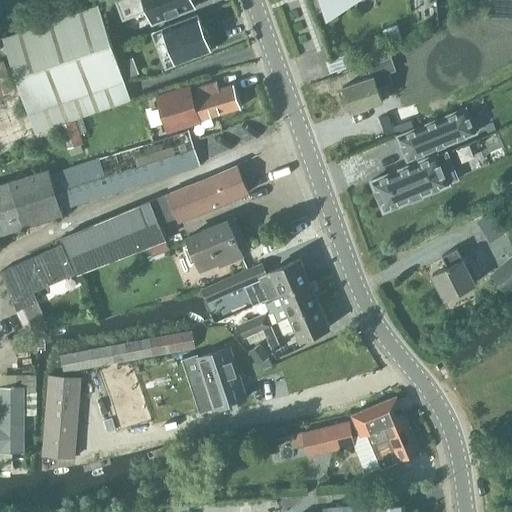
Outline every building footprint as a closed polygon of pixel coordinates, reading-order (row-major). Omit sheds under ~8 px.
[(115,0),(123,20),(147,10),(152,24),(194,8),(191,0),(115,0)] [(321,0),(327,15),(345,0),(321,0)] [(4,37),(11,59),(35,132),(61,124),(78,118),(130,100),(98,5),(4,37)] [(210,39),(207,31),(203,30),(198,15),(163,28),(177,64),(211,51),(208,43),(210,39)] [(458,23),(456,39),(475,41),(477,25),(458,23)] [(367,65),(392,57),(387,44),(363,52),(367,65)] [(392,82),(389,73),(396,71),(392,57),(367,65),(371,77),(343,87),(352,112),(383,101),(378,87),(392,82)] [(0,95),(15,91),(5,61),(4,59),(0,60),(0,95)] [(484,69),(437,88),(443,103),(490,84),(484,69)] [(199,95),(192,97),(188,84),(155,94),(166,130),(241,107),(234,84),(219,89),(217,81),(197,87),(199,95)] [(422,119),(416,103),(388,114),(393,130),(422,119)] [(408,200),(413,202),(422,198),(424,194),(449,184),(449,182),(458,178),(447,151),(437,155),(435,149),(477,132),(466,108),(398,136),(408,161),(410,165),(372,180),(384,211),(408,200)] [(78,118),(61,124),(70,148),(87,143),(78,118)] [(46,165),(47,170),(0,184),(0,251),(0,234),(63,215),(62,209),(200,165),(189,130),(102,158),(99,149),(46,165)] [(63,237),(77,272),(149,244),(153,255),(170,249),(160,225),(178,218),(179,221),(249,192),(238,164),(63,237)] [(201,269),(241,252),(228,221),(187,238),(201,269)] [(34,292),(75,274),(62,245),(1,272),(18,311),(38,301),(34,292)] [(445,299),(475,283),(457,248),(442,256),(448,266),(432,274),(445,299)] [(507,292),(511,287),(511,255),(491,274),(507,292)] [(275,283),(280,294),(310,281),(300,258),(270,271),(267,273),(263,263),(202,289),(208,301),(259,279),(263,288),(275,283)] [(310,281),(280,294),(265,301),(271,313),(273,312),(277,322),(290,316),(320,303),(310,281)] [(320,303),(290,316),(300,340),(330,327),(320,303)] [(243,337),(263,328),(271,325),(266,313),(243,323),(243,322),(238,324),(243,337)] [(263,328),(267,337),(273,351),(281,348),(271,325),(263,328)] [(193,331),(61,355),(65,372),(196,347),(193,331)] [(199,358),(207,383),(215,408),(244,399),(236,376),(238,375),(229,348),(199,358)] [(0,451),(23,451),(23,416),(37,416),(37,392),(33,392),(33,386),(31,386),(30,375),(0,374),(0,451)] [(83,377),(51,374),(50,374),(43,454),(76,457),(83,377)] [(349,421),(310,431),(311,432),(289,437),(295,459),(355,445),(355,446),(363,444),(361,436),(367,433),(374,450),(382,468),(420,451),(405,416),(394,421),(386,400),(352,415),(354,420),(349,421)]
